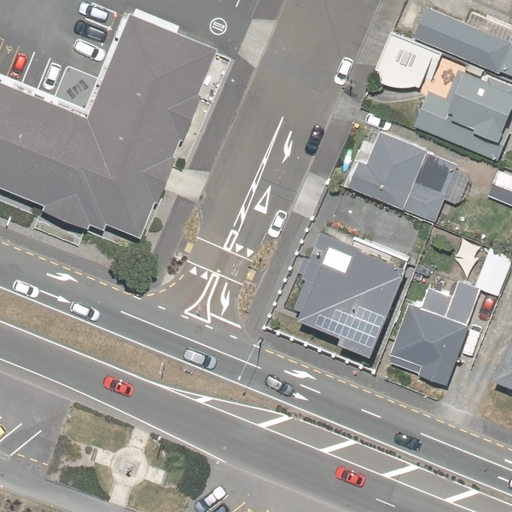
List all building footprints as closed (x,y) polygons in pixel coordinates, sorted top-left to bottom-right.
[(469,25),(430,8),(417,40),(502,76),(503,73),(511,76),(511,29),(473,13),(469,25)] [(199,96),(218,50),(130,14),(127,21),(123,19),(116,38),(119,39),(108,68),(105,66),(98,85),(100,86),(98,92),(95,91),(86,114),(88,115),(87,118),(0,82),(0,188),(45,207),(43,211),(89,231),(91,226),(105,232),(108,226),(141,240),(156,203),(159,204),(177,159),(174,158),(180,140),(184,141),(202,97),(199,96)] [(445,54),(394,33),(378,72),(382,74),(384,85),(392,88),(399,89),(406,90),(412,89),(418,88),(421,90),(426,79),(430,80),(439,61),(441,62),(445,54)] [(449,100),(431,92),(417,128),(501,163),(511,136),(511,131),(509,130),(511,122),(511,86),(492,78),(491,80),(481,75),(479,79),(461,71),(449,100)] [(377,146),(366,141),(362,151),(361,150),(346,188),(438,224),(447,201),(456,205),(462,203),(471,181),(468,174),(459,171),(461,166),(430,154),(431,152),(382,133),(377,146)] [(511,175),(498,170),(488,198),(511,206),(511,175)] [(425,239),(408,234),(397,265),(414,271),(425,239)] [(377,361),(412,273),(367,255),(368,252),(326,235),(314,262),(305,258),(299,274),(308,277),(306,281),(310,283),(299,311),(307,315),(303,324),(346,341),(344,348),(377,361)] [(511,256),(492,249),(477,287),(500,296),(511,266),(511,256)] [(424,309),(412,305),(392,356),(395,357),(392,364),(415,373),(413,377),(421,380),(423,377),(450,388),(472,327),(470,326),(482,290),(461,283),(455,298),(430,289),(424,309)] [(511,352),(499,384),(511,389),(511,352)]
